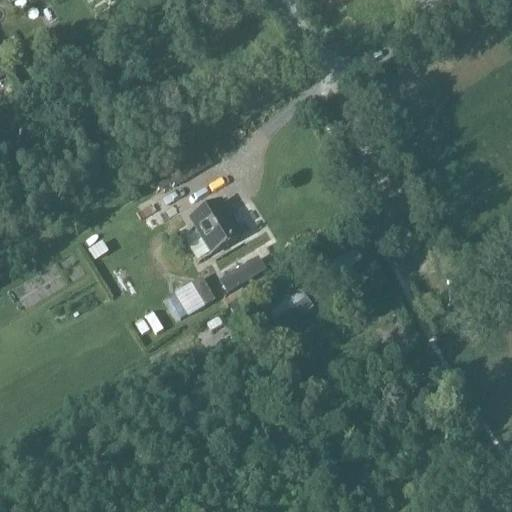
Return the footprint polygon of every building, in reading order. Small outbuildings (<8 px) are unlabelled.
[(0,0),(0,1),(1,0),(2,0),(9,11),(25,1),(30,9),(43,0),(0,0)] [(205,156),(168,180),(170,182),(175,190),(212,166),(206,157),(205,156)] [(195,234),(209,258),(242,238),(229,216),(221,203),(188,223),(195,234)] [(197,265),(209,258),(195,234),(182,241),(191,255),(193,259),(197,265)] [(100,246),(86,255),(92,264),(106,255),(100,246)] [(329,267),(327,269),(333,280),(335,279),(339,277),(340,276),(361,264),(355,253),(334,265),(332,266),(329,267)] [(221,284),(220,284),(229,298),(265,274),(257,261),(221,284)] [(173,298),(166,302),(179,323),(186,319),(187,320),(214,303),(200,281),(195,284),(190,287),(174,297),(173,298)] [(264,309),(274,324),(306,301),(308,300),(298,286),(264,309)] [(248,299),(242,303),(243,304),(248,312),(254,308),(248,299)] [(306,301),(274,324),(280,333),(312,311),(306,301)] [(239,304),(229,310),(231,312),(235,319),(248,312),(243,304),(242,303),(239,304)] [(218,321),(207,327),(212,335),(223,328),(218,321)]
